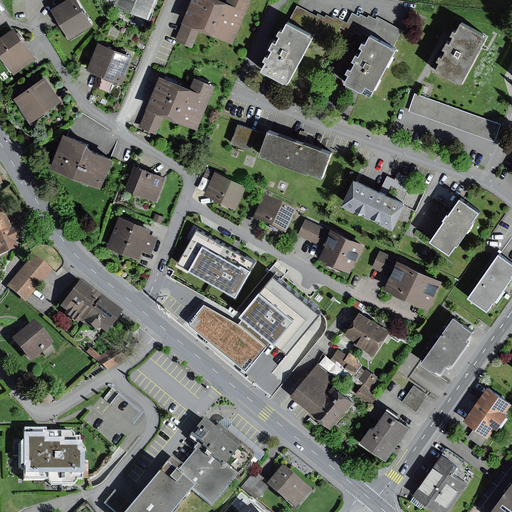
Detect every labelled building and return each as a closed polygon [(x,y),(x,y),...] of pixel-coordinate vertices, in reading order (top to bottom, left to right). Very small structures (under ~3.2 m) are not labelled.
[(79,0),(64,0),(52,8),(70,38),(94,24),(79,0)] [(157,0),(117,0),(115,4),(150,19),(157,0)] [(192,0),(177,40),(193,46),(200,29),(235,42),(252,0),(192,0)] [(297,5),(290,21),(315,34),(319,35),(321,31),(334,38),(339,28),(343,20),(335,16),(334,18),(326,14),(325,16),(318,12),(317,15),(297,5)] [(348,22),(343,20),(339,28),(354,35),(356,32),(363,36),(364,33),(371,37),(373,32),(395,44),(403,30),(377,17),(376,19),(369,16),(369,17),(361,13),(359,16),(353,12),(348,22)] [(315,34),(290,21),(285,29),(282,27),(280,32),(282,33),(279,40),(276,38),(272,46),(275,48),(272,55),(268,53),(266,58),(269,60),(264,68),(290,81),(315,34)] [(463,83),(489,35),(462,21),(458,29),(455,28),(451,34),(455,36),(452,42),(448,40),(444,48),(447,50),(444,56),(440,54),(437,61),(440,63),(436,70),(463,83)] [(14,29),(0,39),(0,52),(15,73),(36,58),(14,29)] [(347,81),(373,95),(399,46),(395,44),(373,32),(371,37),(368,41),(365,40),(363,45),(366,46),(362,53),(359,52),(356,58),(359,60),(355,67),(352,65),(349,71),(352,72),(347,81)] [(134,56),(100,42),(89,69),(123,83),(134,56)] [(194,86),(161,73),(140,127),(157,134),(164,114),(199,128),(216,86),(197,78),(194,86)] [(47,76),(15,98),(32,122),(64,100),(47,76)] [(106,79),(102,89),(113,93),(117,84),(106,79)] [(501,124),(416,93),(409,111),(495,142),(501,124)] [(257,130),(239,124),(232,142),(250,149),(257,130)] [(335,150),(271,127),(262,153),(275,158),(275,159),(311,172),(311,171),(325,176),(335,150)] [(90,142),(65,132),(51,166),(103,187),(115,158),(97,151),(90,142)] [(166,177),(136,165),(126,189),(157,201),(166,177)] [(212,180),(216,172),(208,168),(204,176),(212,180)] [(248,186),(216,171),(216,172),(212,180),(205,194),(237,209),(248,186)] [(396,179),(393,186),(407,192),(414,180),(399,173),(396,179)] [(393,186),(396,179),(388,175),(381,189),(390,193),(393,186)] [(397,227),(409,201),(390,193),(381,189),(356,177),(345,202),(356,208),(355,210),(382,223),(383,220),(397,227)] [(295,212),(262,196),(251,219),(284,234),(295,212)] [(482,210),(463,196),(452,212),(450,211),(446,217),(447,218),(433,238),(452,251),(458,242),(461,243),(477,220),(476,219),(482,210)] [(0,255),(16,249),(14,242),(17,241),(1,205),(0,205),(0,255)] [(156,213),(153,220),(161,223),(164,217),(156,213)] [(152,228),(120,216),(108,247),(140,259),(142,252),(151,256),(158,237),(150,234),(152,228)] [(323,246),(331,230),(307,218),(299,235),(323,246)] [(359,261),(367,245),(332,228),(331,230),(323,246),(325,247),(320,257),(351,272),(356,260),(359,261)] [(199,229),(180,262),(238,295),(257,262),(235,249),(199,229)] [(392,276),(400,259),(380,250),(373,267),(392,276)] [(511,259),(502,252),(470,297),(489,310),(495,300),(497,301),(511,279),(511,259)] [(51,271),(33,255),(6,287),(25,302),(51,271)] [(431,309),(445,280),(400,259),(392,276),(386,288),(431,309)] [(275,273),(242,315),(245,317),(273,339),(290,353),(316,321),(322,314),(323,312),(275,273)] [(102,297),(79,280),(60,307),(65,311),(63,314),(77,324),(80,320),(83,323),(102,297)] [(122,311),(102,297),(83,323),(95,332),(98,328),(105,334),(122,311)] [(201,309),(190,324),(248,371),(259,356),(273,339),(245,317),(239,323),(205,304),(201,309)] [(390,331),(361,311),(345,335),(374,355),(390,331)] [(466,323),(455,316),(423,361),(443,375),(449,366),(451,368),(471,341),(468,339),(474,330),(465,324),(466,323)] [(33,320),(10,340),(30,362),(52,343),(33,320)] [(89,348),(86,353),(107,370),(126,359),(115,347),(100,356),(89,348)] [(339,349),(332,358),(346,367),(352,358),(339,349)] [(352,358),(346,367),(360,379),(366,370),(361,367),(362,364),(358,362),(360,358),(354,355),(352,358)] [(292,395),(312,411),(334,384),(339,378),(319,362),(292,395)] [(366,370),(360,379),(371,387),(378,377),(367,369),(366,370)] [(334,384),(312,411),(332,428),(354,401),(334,384)] [(379,396),(364,384),(357,394),(372,405),(379,396)] [(429,395),(415,385),(403,402),(416,411),(429,395)] [(511,403),(511,401),(488,386),(465,420),(475,426),(489,436),(496,426),(499,428),(509,414),(506,412),(511,403)] [(412,426),(388,409),(374,429),(372,427),(362,441),(389,459),(412,426)] [(251,460),(203,419),(189,435),(198,443),(192,449),(195,451),(176,473),(193,487),(213,504),(251,460)] [(489,436),(475,426),(468,436),(482,446),(489,436)] [(44,430),(23,429),(23,441),(19,444),(18,468),(23,471),(23,481),(47,480),(47,482),(51,485),(72,485),(76,483),(76,480),(82,481),(83,452),(80,450),(80,438),(73,438),(73,435),(70,432),(56,432),(44,432),(44,430)] [(486,447),(482,453),(488,458),(492,452),(486,447)] [(469,463),(447,448),(414,495),(426,503),(438,511),(448,511),(474,476),(465,469),(469,463)] [(164,464),(124,511),(172,511),(193,487),(176,473),(164,464)] [(282,466),(267,485),(296,508),(311,489),(282,466)] [(267,485),(252,474),(241,489),(256,500),(267,485)] [(511,511),(511,485),(491,511),(511,511)] [(426,503),(414,495),(410,501),(422,509),(426,503)]
